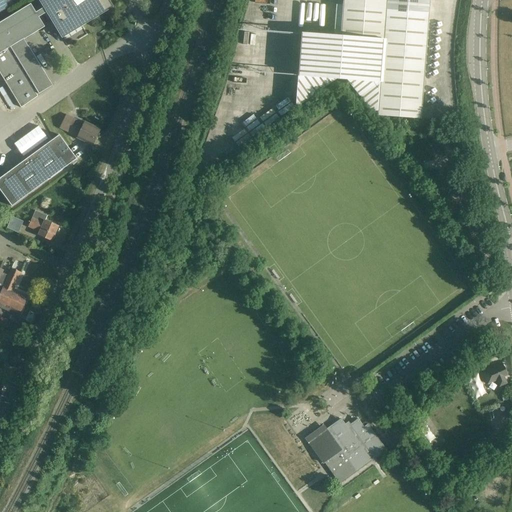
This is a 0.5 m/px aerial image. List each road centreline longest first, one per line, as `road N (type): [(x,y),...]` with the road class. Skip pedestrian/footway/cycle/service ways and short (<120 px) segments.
road 1 (tertiary): [(0,412),(100,191),(168,0)]
road 2 (tertiary): [(511,250),(483,109),(481,0)]
